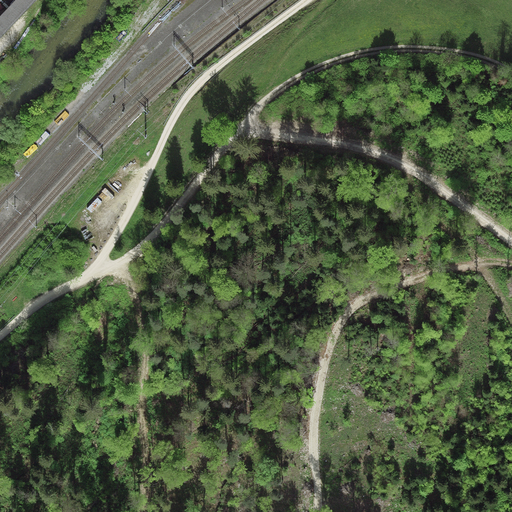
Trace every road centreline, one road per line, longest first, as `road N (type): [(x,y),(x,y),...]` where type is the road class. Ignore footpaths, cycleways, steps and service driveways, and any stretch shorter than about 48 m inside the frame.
road 1 (track): [(93,268),(115,266),(152,238),(252,110),(311,69),(365,51),(422,47),(475,54),(511,72)]
road 2 (unclassified): [(0,340),(105,254),(188,96),(305,0)]
road 3 (track): [(511,261),(444,270),(357,301),(337,320),(315,385),(315,511)]
road 4 (track): [(236,128),(352,142),(392,158),(511,239)]
road 5 (track): [(115,266),(129,283),(142,338),(141,511)]
road 6 (track): [(392,158),(511,313)]
